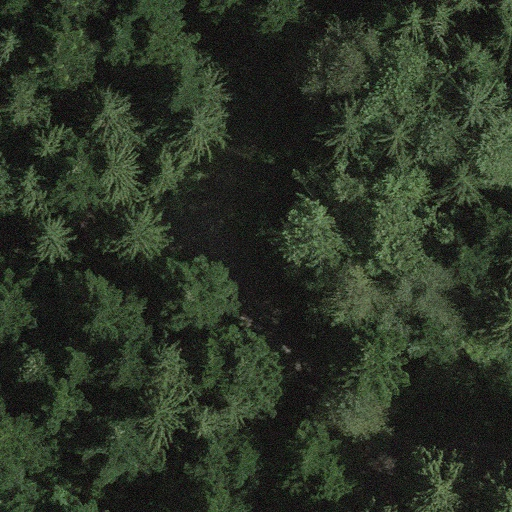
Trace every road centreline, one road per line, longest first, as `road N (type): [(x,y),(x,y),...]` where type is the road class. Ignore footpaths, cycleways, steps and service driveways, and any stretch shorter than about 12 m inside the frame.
road 1 (track): [(0,217),(147,214),(209,233),(332,415),(389,462)]
road 2 (track): [(389,462),(511,458)]
